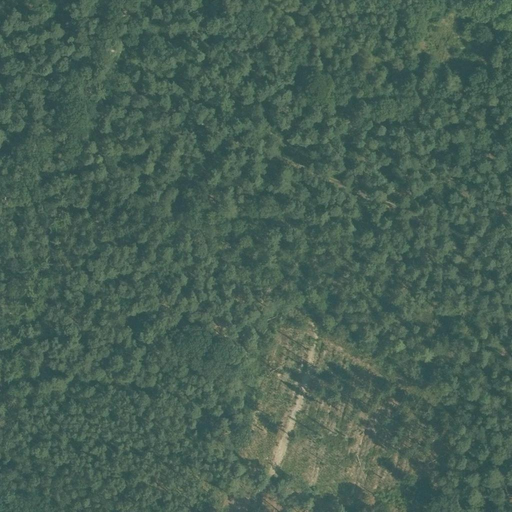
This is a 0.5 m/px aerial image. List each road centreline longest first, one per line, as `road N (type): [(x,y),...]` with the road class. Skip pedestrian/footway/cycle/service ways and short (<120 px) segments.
road 1 (track): [(511,258),(157,110),(120,85)]
road 2 (track): [(102,71),(47,135),(0,224)]
